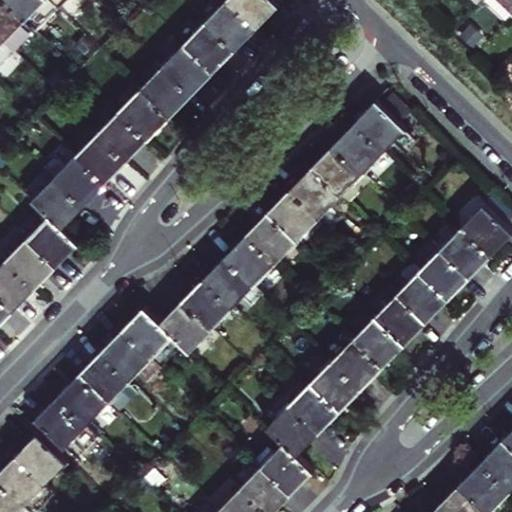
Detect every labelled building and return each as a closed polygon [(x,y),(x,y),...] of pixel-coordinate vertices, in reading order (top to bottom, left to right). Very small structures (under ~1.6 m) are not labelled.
[(0,0),(0,38),(1,39),(23,17),(5,0),(0,0)] [(5,0),(23,17),(33,27),(54,5),(49,0),(5,0)] [(254,27),(226,0),(222,0),(202,20),(232,49),(244,37),(254,27)] [(275,7),(275,3),(271,0),(226,0),(254,27),(266,15),(275,7)] [(511,14),(511,0),(484,0),(483,1),(505,22),(511,14)] [(232,49),(202,20),(180,42),(211,71),(221,60),(232,49)] [(0,56),(9,47),(1,39),(0,38),(0,56)] [(198,83),(211,71),(180,42),(159,64),(189,93),(198,83)] [(189,93),(159,64),(137,85),(167,115),(178,104),(189,93)] [(156,126),(167,115),(137,85),(115,107),(145,137),(156,126)] [(404,130),(376,102),(365,113),(354,124),(383,152),(404,130)] [(94,129),(124,158),(134,148),(145,137),(115,107),(94,129)] [(334,144),(363,172),(383,152),(354,124),(343,135),(334,144)] [(94,129),(72,151),(102,180),(113,169),(124,158),(94,129)] [(324,154),(312,167),(340,196),(363,172),(334,144),(324,154)] [(102,180),(72,151),(50,173),(80,202),(93,189),(102,180)] [(290,189),(319,217),(340,196),(312,167),(303,176),(290,189)] [(46,212),(58,225),(71,212),(80,202),(50,173),(28,196),(46,212)] [(281,198),(269,211),(297,239),(319,217),(290,189),(281,198)] [(490,194),(460,225),(489,253),(502,240),(507,235),(507,211),(490,194)] [(297,239),(269,211),(260,220),(246,234),(275,262),(297,239)] [(46,212),(23,236),(53,266),(66,253),(76,242),(58,225),(46,212)] [(439,247),(468,275),(479,264),(489,253),(460,225),(439,247)] [(235,245),(225,256),(254,284),(275,262),(246,234),(235,245)] [(53,266),(23,236),(2,256),(33,286),(44,275),(53,266)] [(457,286),(468,275),(439,247),(416,270),(445,298),(457,286)] [(33,286),(2,256),(0,258),(0,298),(11,309),(23,297),(33,286)] [(203,278),(232,305),(254,284),(225,256),(214,266),(203,278)] [(445,298),(416,270),(395,292),(424,320),(435,309),(445,298)] [(210,328),(232,305),(203,278),(194,287),(182,300),(210,328)] [(395,292),(374,314),(403,342),(412,332),(424,320),(395,292)] [(11,309),(0,298),(0,320),(1,320),(11,309)] [(210,328),(182,300),(172,310),(159,323),(174,337),(188,350),(210,328)] [(123,330),(153,358),(174,337),(159,323),(144,309),(135,318),(123,330)] [(352,336),(381,364),(391,354),(403,342),(374,314),(352,336)] [(112,341),(101,352),(131,381),(153,358),(123,330),(112,341)] [(370,375),(381,364),(352,336),(330,358),(359,386),(370,375)] [(78,374),(108,403),(131,381),(101,352),(91,361),(78,374)] [(359,386),(330,358),(309,381),(338,408),(348,398),(359,386)] [(86,425),(108,403),(78,374),(68,384),(56,396),(86,425)] [(328,419),(338,408),(309,381),(288,402),(317,431),(328,419)] [(34,419),(64,447),(86,425),(56,396),(44,408),(34,419)] [(317,431),(288,402),(266,425),(280,439),(295,453),(307,440),(317,431)] [(511,446),(511,427),(502,437),(511,446)] [(26,443),(15,454),(44,481),(65,459),(37,431),(26,443)] [(479,461),(511,492),(511,491),(511,446),(502,437),(492,448),(479,461)] [(295,453),(280,439),(259,461),(291,493),(302,482),(313,470),(295,453)] [(0,468),(0,480),(23,503),(44,481),(15,454),(5,463),(0,468)] [(271,511),(280,504),(291,493),(259,461),(236,483),(265,511),(271,511)] [(469,471),(458,484),(487,511),(492,511),(511,492),(479,461),(469,471)] [(0,511),(13,511),(23,503),(0,480),(0,511)] [(265,511),(236,483),(214,506),(219,511),(265,511)] [(437,505),(444,511),(487,511),(458,484),(448,494),(437,505)]
